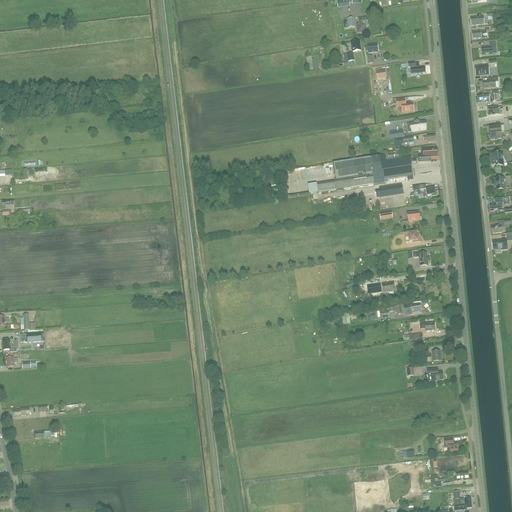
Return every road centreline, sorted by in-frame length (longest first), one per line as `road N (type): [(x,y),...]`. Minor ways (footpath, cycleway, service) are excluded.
road 1 (tertiary): [(484,511),(431,0)]
road 2 (unclassified): [(491,279),(463,0)]
road 3 (unclassified): [(511,472),(491,279)]
